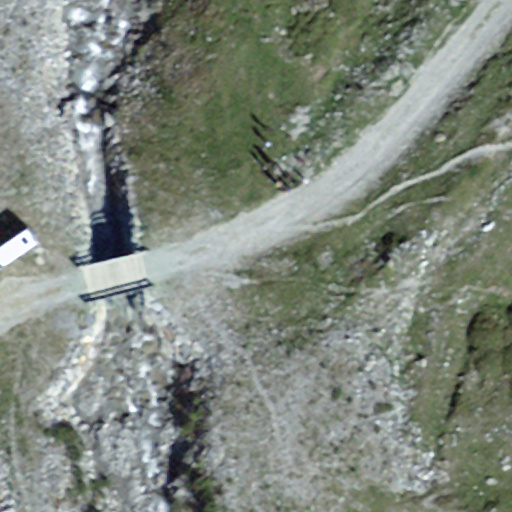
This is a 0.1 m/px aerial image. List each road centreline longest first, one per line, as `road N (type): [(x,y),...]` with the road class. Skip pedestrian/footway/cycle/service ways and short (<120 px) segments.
road 1 (track): [(0,310),(77,283),(195,259),(340,190),(405,124),(498,0)]
road 2 (track): [(195,259),(270,391),(350,493),(392,511)]
